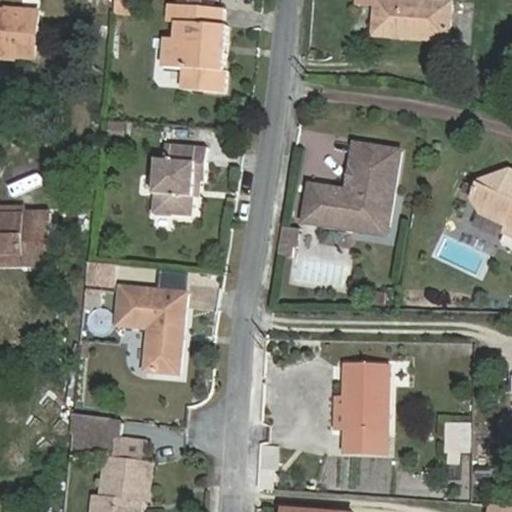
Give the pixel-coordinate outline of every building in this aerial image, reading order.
[(359,0),(359,3),(378,5),(376,36),(452,42),(454,3),(415,0),(359,0)] [(225,26),(226,9),(182,6),(179,40),(169,39),(167,67),(187,68),(186,91),(225,94),(227,72),(225,72),(229,27),(225,26)] [(41,14),(0,10),(0,56),(36,59),(41,14)] [(403,151),(357,144),(349,190),(313,185),(307,221),(353,229),(355,220),(391,225),(403,151)] [(211,148),(169,145),(167,162),(160,161),(156,215),(197,218),(199,191),(207,192),(207,183),(209,183),(211,148)] [(509,225),(506,232),(511,234),(511,172),(483,182),(475,197),(485,214),(509,225)] [(54,213),(0,213),(0,257),(27,257),(27,266),(55,266),(54,213)] [(391,225),(355,220),(353,229),(390,234),(391,225)] [(119,265),(91,262),(88,293),(102,295),(103,285),(117,286),(119,265)] [(148,372),(183,376),(190,294),(124,289),(120,326),(151,330),(148,372)] [(349,432),(391,433),(392,365),(349,364),(349,397),(349,432)] [(349,432),(349,397),(337,397),(336,431),(349,432)] [(109,439),(111,420),(75,416),(73,435),(109,439)] [(475,423),(448,423),(447,454),(475,454),(475,423)] [(391,433),(349,432),(349,453),(391,454),(391,433)] [(94,496),(92,511),(144,511),(150,463),(148,462),(150,441),(118,436),(116,458),(106,457),(102,497),(94,496)] [(260,490),(277,491),(277,472),(281,472),(281,447),(262,447),(260,490)]
